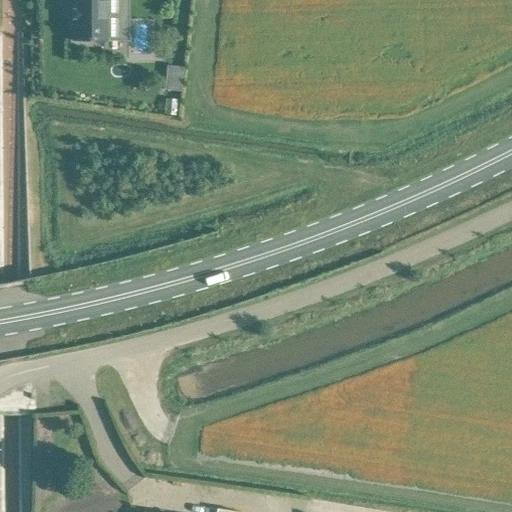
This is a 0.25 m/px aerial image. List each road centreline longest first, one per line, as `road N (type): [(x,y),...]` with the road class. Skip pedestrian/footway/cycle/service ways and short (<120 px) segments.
road 1 (unclassified): [(0,383),(319,293),(511,208)]
road 2 (secondary): [(0,322),(247,262),(511,152)]
